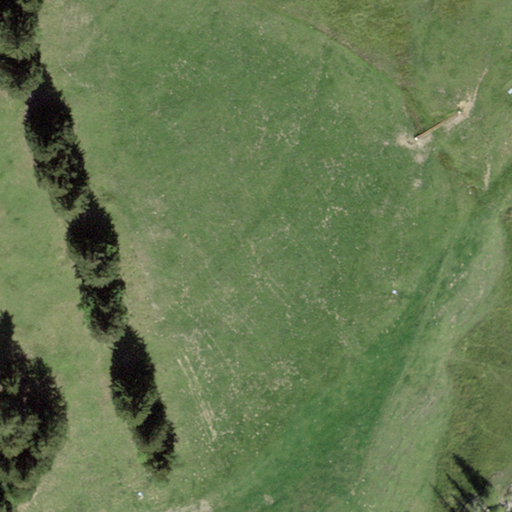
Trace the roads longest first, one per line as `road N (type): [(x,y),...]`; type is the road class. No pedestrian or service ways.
road 1 (track): [(299,455),(332,401),(422,153),(475,109),(505,0)]
road 2 (track): [(299,455),(187,511)]
